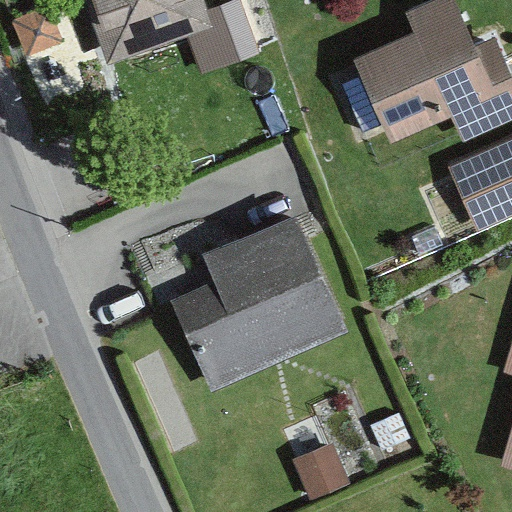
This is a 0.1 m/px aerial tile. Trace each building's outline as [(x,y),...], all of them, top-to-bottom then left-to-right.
[(204,0),(100,0),(118,50),(210,19),(204,0)] [(511,71),(490,80),(460,0),(437,0),(415,8),(422,27),(361,50),(392,134),(456,110),(466,137),(511,119),(511,71)] [(26,41),(58,34),(51,4),(19,11),(26,41)] [(295,213),(210,249),(221,276),(175,296),(211,382),(343,326),(295,213)] [(332,435),(295,450),(310,488),(348,472),(332,435)]
